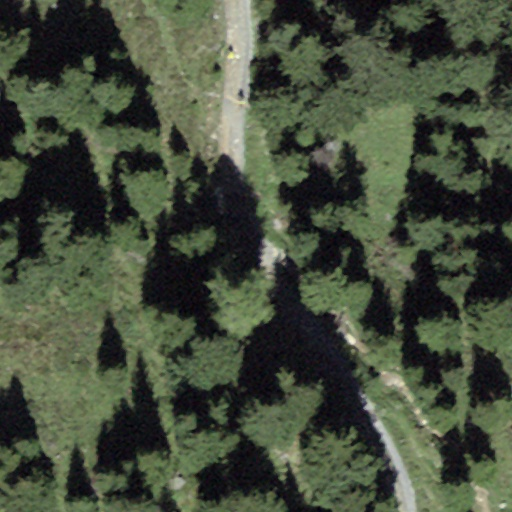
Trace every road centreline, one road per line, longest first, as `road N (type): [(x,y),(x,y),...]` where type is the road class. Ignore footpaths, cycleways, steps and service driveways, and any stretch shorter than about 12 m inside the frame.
road 1 (track): [(260,251),(380,440),(405,511)]
road 2 (track): [(233,0),(233,172),(260,251)]
